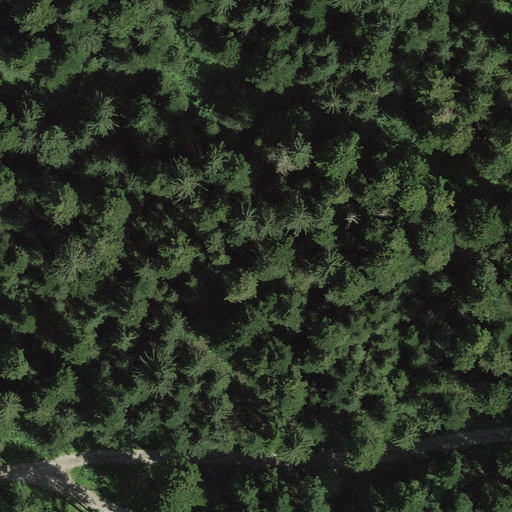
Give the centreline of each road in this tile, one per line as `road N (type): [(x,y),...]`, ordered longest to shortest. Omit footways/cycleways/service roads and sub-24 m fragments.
road 1 (track): [(0,468),(93,453),(366,457),(427,439),(511,433)]
road 2 (track): [(6,467),(125,511)]
